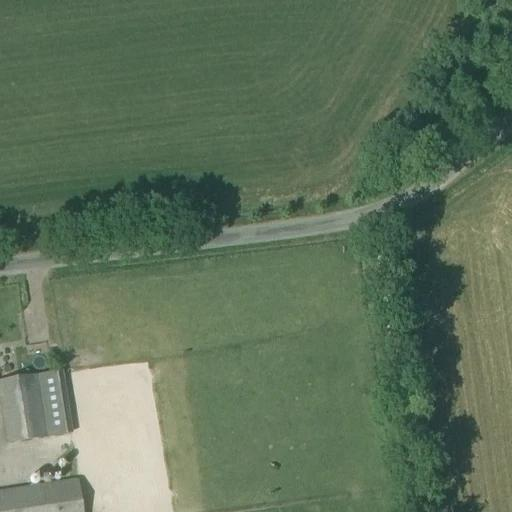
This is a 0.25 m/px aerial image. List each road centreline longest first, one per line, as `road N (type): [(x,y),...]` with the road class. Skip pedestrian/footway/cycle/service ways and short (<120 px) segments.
road 1 (unclassified): [(454,169),(362,219),(0,265)]
road 2 (track): [(420,511),(377,215)]
road 3 (unclassified): [(454,169),(444,99),(496,0)]
